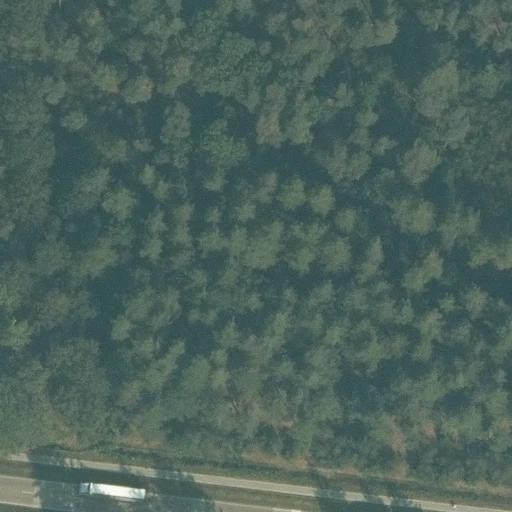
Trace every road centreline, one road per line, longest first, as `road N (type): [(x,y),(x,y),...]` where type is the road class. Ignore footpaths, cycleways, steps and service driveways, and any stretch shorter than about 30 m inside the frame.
road 1 (track): [(38,338),(17,167),(20,0)]
road 2 (primary): [(120,511),(0,496)]
